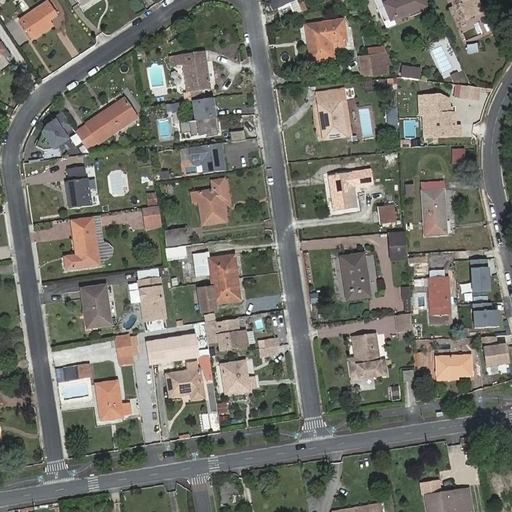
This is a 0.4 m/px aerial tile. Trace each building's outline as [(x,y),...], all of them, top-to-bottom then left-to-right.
[(274,4),(271,0),(268,0),(273,10),(288,3),(287,1),(277,6),(274,4)] [(373,0),(383,23),(408,13),(410,18),(426,11),(421,0),(402,0),(398,2),(397,0),(396,0),(395,0),(373,0)] [(452,0),(457,10),(453,12),(459,25),(478,15),(471,0),(470,0),(452,0)] [(48,3),(21,21),(33,39),(52,26),(49,21),(56,16),(48,3)] [(305,22),(310,57),(330,54),(329,46),(345,43),(341,17),(305,22)] [(479,44),(469,46),(470,53),(480,51),(479,44)] [(204,91),(209,90),(204,52),(168,58),(169,65),(175,64),(175,67),(182,66),(187,93),(183,94),(184,103),(190,102),(202,101),(201,91),(204,91)] [(365,56),(368,76),(385,74),(382,53),(365,56)] [(463,85),(461,98),(479,100),(480,88),(463,85)] [(316,98),(317,107),(341,104),(339,94),(316,98)] [(202,101),(190,102),(193,122),(213,119),(210,99),(205,100),(202,101)] [(124,100),(86,126),(99,143),(136,119),(124,100)] [(458,118),(453,118),(450,118),(450,114),(453,114),(452,103),(445,103),(445,100),(423,101),(424,121),(426,121),(433,120),(435,140),(463,139),(462,131),(458,131),(458,118)] [(341,104),(346,140),(352,139),(347,103),(341,104)] [(341,104),(317,107),(323,143),(346,140),(341,104)] [(397,119),(396,109),(387,110),(387,119),(397,119)] [(73,128),(63,112),(54,118),(56,120),(48,125),(42,133),(36,147),(45,150),(54,149),(69,139),(65,133),(73,128)] [(193,122),(177,124),(179,135),(188,134),(189,139),(212,135),(211,132),(217,131),(215,119),(213,119),(193,122)] [(397,129),(397,119),(387,119),(388,129),(397,129)] [(427,140),(435,140),(433,120),(426,121),(427,140)] [(245,131),(231,133),(232,143),(247,140),(245,131)] [(222,144),(189,149),(191,163),(203,161),(205,174),(226,171),(222,144)] [(466,162),(466,149),(456,150),(456,162),(466,162)] [(64,182),(68,210),(87,207),(83,179),(81,179),(80,169),(65,171),(66,181),(64,182)] [(161,171),(163,180),(171,179),(170,170),(161,171)] [(327,176),(333,212),(356,209),(351,173),(327,176)] [(199,203),(203,226),(225,223),(222,202),(226,201),(224,182),(212,184),(213,191),(192,195),(194,204),(199,203)] [(437,221),(446,221),(443,183),(428,183),(429,192),(422,192),(426,236),(438,236),(437,221)] [(157,192),(145,194),(147,206),(159,204),(157,192)] [(161,218),(159,205),(144,207),(146,220),(161,218)] [(395,221),(393,206),(379,208),(380,223),(395,221)] [(144,210),(104,212),(104,227),(144,225),(144,210)] [(98,216),(101,256),(113,255),(113,244),(105,244),(103,216),(98,216)] [(162,225),(161,218),(146,220),(147,227),(162,225)] [(70,222),(72,231),(93,228),(91,219),(70,222)] [(447,236),(446,221),(437,221),(438,236),(447,236)] [(72,231),(75,255),(76,259),(64,261),(66,270),(98,265),(93,228),(72,231)] [(166,232),(168,247),(187,245),(185,229),(166,232)] [(406,258),(404,233),(389,234),(391,259),(406,258)] [(340,258),(346,300),(369,296),(363,254),(340,258)] [(209,266),(215,301),(200,303),(202,315),(216,312),(215,306),(241,301),(234,257),(209,261),(208,255),(193,257),(195,268),(209,266)] [(487,260),(471,261),(473,292),(490,291),(490,283),(488,283),(487,260)] [(427,279),(430,316),(450,315),(448,277),(427,279)] [(140,283),(130,284),(132,303),(142,301),(145,320),(166,317),(160,278),(139,281),(140,283)] [(81,290),(84,310),(87,310),(90,328),(110,325),(104,286),(81,290)] [(408,286),(400,287),(403,311),(411,310),(408,286)] [(491,311),(491,303),(474,304),(475,328),(499,327),(498,317),(496,317),(495,311),(491,311)] [(412,331),(411,314),(395,316),(397,333),(412,331)] [(450,315),(430,316),(430,325),(451,324),(450,315)] [(379,317),(381,336),(394,335),(392,316),(379,317)] [(216,321),(205,323),(208,344),(219,342),(220,351),(248,347),(245,332),(239,333),(237,321),(216,324),(216,321)] [(414,326),(412,339),(421,340),(422,327),(414,326)] [(195,333),(144,341),(148,365),(199,357),(195,333)] [(130,346),(129,336),(116,338),(119,359),(132,357),(130,346)] [(352,339),(357,366),(379,363),(375,336),(352,339)] [(496,337),(482,337),(486,367),(507,364),(505,346),(496,346),(496,337)] [(278,339),(265,341),(267,349),(276,347),(279,347),(278,339)] [(267,349),(260,349),(262,357),(278,354),(276,347),(267,349)] [(425,368),(425,381),(432,381),(433,353),(424,353),(424,368),(425,368)] [(436,358),(437,379),(446,379),(446,380),(455,379),(456,377),(472,376),(470,356),(436,358)] [(222,366),(227,394),(250,390),(245,362),(222,366)] [(77,368),(63,370),(65,382),(79,380),(78,377),(87,375),(85,365),(76,366),(77,368)] [(63,370),(55,371),(57,383),(65,382),(63,370)] [(167,376),(170,396),(191,393),(193,399),(204,398),(199,370),(167,376)] [(402,372),(403,381),(413,380),(412,371),(402,372)] [(96,385),(101,420),(122,417),(116,382),(96,385)] [(389,387),(390,401),(399,400),(398,386),(389,387)] [(227,402),(218,403),(220,414),(229,413),(227,402)] [(435,493),(434,490),(420,493),(423,511),(447,511),(457,510),(457,511),(466,511),(463,486),(440,490),(441,492),(435,493)] [(511,511),(511,492),(501,494),(502,511),(511,511)]
